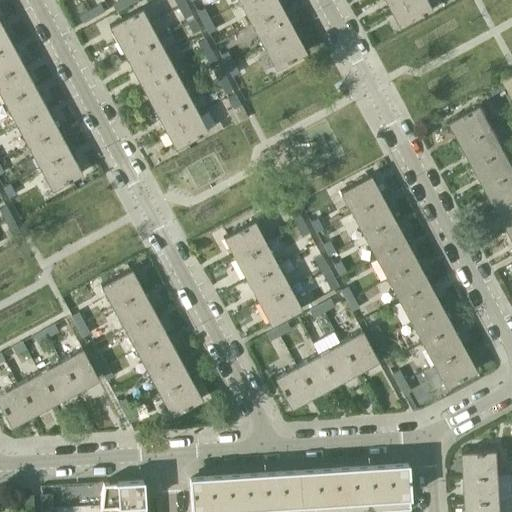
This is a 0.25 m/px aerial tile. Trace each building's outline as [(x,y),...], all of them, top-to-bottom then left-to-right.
[(126,5),(123,0),(116,0),(110,4),(114,12),(126,5)] [(173,0),(178,9),(186,5),(183,0),(173,0)] [(277,0),(245,0),(240,3),(252,25),(282,9),(277,0)] [(384,0),(390,11),(409,0),(384,0)] [(426,0),(409,0),(390,11),(398,26),(431,8),(426,0)] [(95,6),(99,14),(108,9),(104,1),(95,6)] [(186,5),(178,9),(183,18),(191,14),(186,5)] [(202,6),(195,10),(201,21),(208,17),(202,6)] [(65,11),(70,20),(78,16),(73,7),(65,11)] [(141,7),(108,25),(117,42),(150,24),(141,7)] [(282,9),(252,25),(263,47),(294,31),(282,9)] [(193,18),(185,23),(190,32),(198,28),(193,18)] [(210,19),(202,23),(207,32),(215,28),(210,19)] [(0,22),(0,48),(11,43),(0,22)] [(150,24),(117,42),(125,56),(158,38),(150,24)] [(294,31),(263,47),(274,67),(305,51),(294,31)] [(158,38),(125,56),(133,71),(165,53),(158,38)] [(197,43),(203,54),(211,50),(205,39),(197,43)] [(11,43),(0,48),(0,77),(23,65),(11,43)] [(211,50),(203,54),(207,62),(215,58),(211,50)] [(226,51),(219,56),(226,68),(233,64),(226,51)] [(165,53),(133,71),(142,87),(174,70),(165,53)] [(233,64),(226,68),(231,77),(238,73),(233,64)] [(23,65),(0,77),(0,95),(4,103),(34,86),(23,65)] [(214,71),(220,83),(227,79),(220,67),(214,71)] [(174,70),(142,87),(150,102),(182,84),(174,70)] [(232,90),(227,79),(220,83),(226,93),(232,90)] [(182,84),(150,102),(157,116),(190,99),(182,84)] [(34,86),(4,103),(15,124),(46,107),(34,86)] [(235,94),(227,97),(233,108),(240,104),(235,94)] [(190,99),(157,116),(166,132),(198,114),(190,99)] [(449,121),(462,143),(492,127),(480,104),(449,121)] [(46,107),(15,124),(28,146),(58,130),(46,107)] [(198,114),(166,132),(174,147),(207,129),(198,114)] [(492,127),(462,143),(473,164),(504,148),(492,127)] [(58,130),(28,146),(39,167),(69,150),(58,130)] [(511,163),(504,148),(473,164),(485,186),(511,171),(511,163)] [(69,150),(39,167),(51,189),(81,172),(69,150)] [(511,171),(485,186),(497,208),(511,199),(511,171)] [(369,174),(339,190),(351,212),(381,196),(369,174)] [(9,183),(2,187),(8,198),(15,194),(9,183)] [(381,196),(351,212),(362,234),(393,217),(381,196)] [(511,199),(497,208),(509,230),(511,228),(511,199)] [(5,205),(0,207),(0,213),(3,219),(11,215),(5,205)] [(290,217),(295,226),(303,222),(298,213),(290,217)] [(11,215),(3,219),(9,230),(16,226),(11,215)] [(393,217),(362,234),(374,255),(404,238),(393,217)] [(317,218),(309,223),(314,232),(322,228),(317,218)] [(253,220),(222,236),(235,259),(265,242),(253,220)] [(303,222),(295,226),(300,235),(308,231),(303,222)] [(404,238),(374,255),(386,278),(417,262),(404,238)] [(329,240),(321,244),(326,253),(334,249),(329,240)] [(265,242),(235,259),(247,281),(277,265),(265,242)] [(327,266),(321,256),(314,260),(319,270),(327,266)] [(340,259),(332,264),(337,274),(345,270),(340,259)] [(417,262),(386,278),(398,300),(428,283),(417,262)] [(277,265),(247,281),(258,303),(289,286),(277,265)] [(331,275),(327,266),(319,270),(310,275),(315,284),(324,279),(323,279),(331,275)] [(130,268),(100,284),(111,305),(142,289),(130,268)] [(332,275),(324,279),(330,290),(337,286),(332,275)] [(428,283),(398,300),(409,320),(439,303),(428,283)] [(289,286),(258,303),(270,324),(300,307),(289,286)] [(348,286),(340,291),(345,301),(354,296),(348,286)] [(142,289),(111,305),(123,326),(153,310),(142,289)] [(327,294),(317,299),(322,307),(331,302),(327,294)] [(354,296),(345,301),(350,309),(358,305),(354,296)] [(439,303),(409,320),(421,343),(452,326),(439,303)] [(309,308),(303,312),(299,314),(303,321),(313,315),(309,308)] [(153,310),(123,326),(135,350),(166,333),(153,310)] [(77,311),(70,315),(76,326),(83,322),(77,311)] [(297,315),(287,320),(291,328),(301,323),(297,315)] [(83,322),(76,326),(82,336),(89,332),(83,322)] [(53,323),(43,329),(47,336),(57,330),(53,323)] [(376,325),(368,330),(373,340),(381,335),(376,325)] [(452,326),(421,343),(433,363),(463,347),(452,326)] [(274,327),(265,332),(269,340),(279,335),(274,327)] [(43,329),(32,335),(36,342),(47,336),(43,329)] [(361,329),(340,340),(356,371),(377,359),(361,329)] [(166,333),(135,350),(148,372),(178,356),(166,333)] [(381,335),(373,340),(378,348),(385,344),(381,335)] [(21,340),(11,346),(15,353),(25,348),(21,340)] [(340,340),(317,353),(333,383),(356,371),(340,340)] [(81,347),(59,359),(76,389),(97,378),(81,347)] [(463,347),(433,363),(445,386),(475,369),(463,347)] [(317,353),(295,364),(311,395),(333,383),(317,353)] [(101,354),(94,358),(99,369),(107,365),(101,354)] [(178,356),(148,372),(158,392),(188,375),(178,356)] [(59,359),(37,371),(54,401),(76,389),(59,359)] [(295,364),(273,376),(290,407),(311,395),(295,364)] [(107,365),(99,369),(105,380),(112,376),(107,365)] [(397,367),(390,371),(396,382),(403,379),(397,367)] [(37,371),(15,383),(31,413),(54,401),(37,371)] [(188,375),(158,392),(170,415),(201,398),(188,375)] [(404,379),(396,383),(401,392),(409,388),(404,379)] [(0,390),(0,406),(10,425),(31,413),(15,383),(0,390)] [(124,397),(117,401),(123,412),(130,408),(124,397)] [(130,408),(123,412),(128,423),(136,419),(130,408)] [(462,451),(463,476),(498,474),(497,449),(462,451)] [(409,509),(406,464),(406,461),(388,462),(388,465),(391,510),(409,509)] [(391,510),(388,465),(388,462),(370,463),(370,467),(373,511),(391,510)] [(358,511),(373,511),(370,467),(370,463),(352,465),(352,468),(354,511),(358,511)] [(354,511),(352,468),(352,465),(333,466),(334,469),(336,511),(354,511)] [(336,511),(334,469),(333,466),(315,467),(315,470),(318,511),(336,511)] [(318,511),(315,470),(315,467),(297,468),(297,471),(299,511),(318,511)] [(299,511),(297,471),(297,468),(279,469),(279,472),(281,511),(299,511)] [(281,511),(279,472),(279,469),(261,470),(261,474),(263,511),(281,511)] [(263,511),(261,474),(261,470),(243,472),(243,475),(245,511),(263,511)] [(245,511),(243,475),(243,472),(224,473),(225,476),(226,511),(245,511)] [(226,511),(225,476),(224,473),(206,474),(206,477),(208,511),(226,511)] [(208,511),(206,477),(206,474),(188,475),(190,511),(208,511)] [(498,474),(463,476),(465,501),(500,499),(498,474)] [(141,479),(107,481),(102,481),(99,504),(143,501),(141,479)] [(52,507),(51,497),(51,493),(40,493),(40,508),(52,507)] [(32,508),(32,498),(32,494),(20,495),(21,509),(32,508)] [(500,511),(500,499),(465,501),(465,511),(500,511)] [(143,511),(143,501),(99,504),(99,511),(143,511)]
